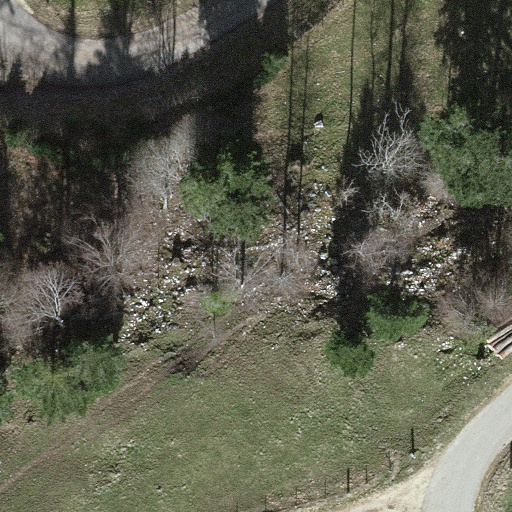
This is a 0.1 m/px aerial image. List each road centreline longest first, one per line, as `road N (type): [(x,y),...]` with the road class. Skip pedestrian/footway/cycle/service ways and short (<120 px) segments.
road 1 (unclassified): [(0,12),(56,50),(104,54),(234,0)]
road 2 (unclassified): [(511,409),(480,431),(452,511)]
